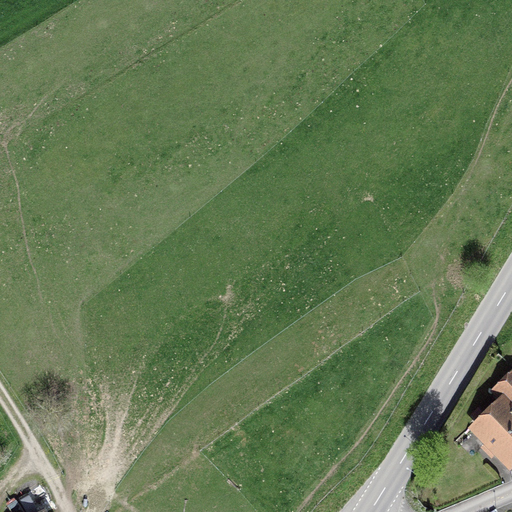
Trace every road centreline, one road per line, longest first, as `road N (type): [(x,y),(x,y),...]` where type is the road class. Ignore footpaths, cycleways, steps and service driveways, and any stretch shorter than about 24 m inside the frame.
road 1 (secondary): [(369,511),(511,279)]
road 2 (track): [(0,393),(67,511)]
